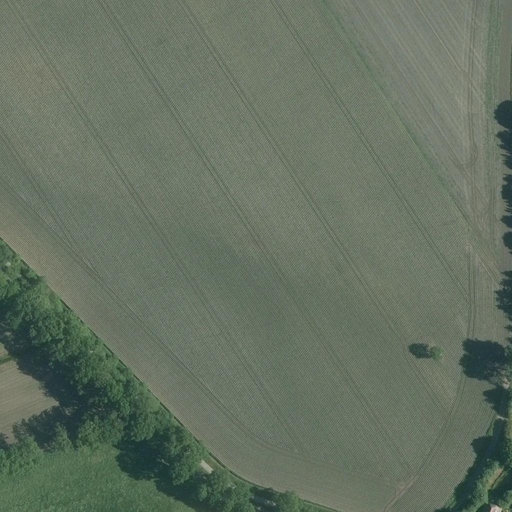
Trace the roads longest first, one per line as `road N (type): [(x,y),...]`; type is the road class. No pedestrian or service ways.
road 1 (tertiary): [(255,511),(227,503),(0,276)]
road 2 (track): [(450,511),(497,431),(511,345)]
